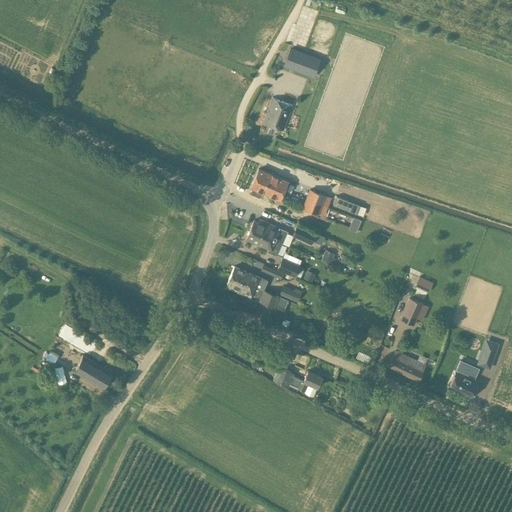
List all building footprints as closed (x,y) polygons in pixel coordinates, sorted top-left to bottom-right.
[(284,64),(313,75),(319,59),(290,48),(284,64)] [(272,98),(263,123),(283,130),(292,105),(272,98)] [(254,178),(286,192),(290,182),(258,169),(254,178)] [(254,178),(250,187),(282,200),(286,192),(254,178)] [(321,204),(325,195),(310,190),(306,199),(321,204)] [(356,214),(360,205),(336,196),(333,205),(356,214)] [(321,204),(306,199),(302,209),(318,214),(321,204)] [(348,229),(356,232),(361,219),(353,216),(348,229)] [(250,229),(283,243),(288,231),(271,224),(270,225),(267,224),(268,223),(259,219),(258,223),(254,221),(250,229)] [(315,233),(296,225),(292,235),(311,243),(315,233)] [(250,229),(246,239),(269,248),(267,251),(276,255),(282,243),(282,244),(283,243),(250,229)] [(326,249),(321,259),(330,263),(335,253),(326,249)] [(299,265),(282,258),(278,268),(295,275),(299,265)] [(230,275),(264,290),(264,289),(267,280),(234,266),(230,275)] [(273,268),(270,274),(279,278),(281,272),(273,268)] [(306,270),(304,278),(313,280),(315,272),(306,270)] [(230,275),(226,284),(229,285),(228,289),(237,292),(238,289),(257,297),(257,295),(261,297),(259,301),(274,307),(279,296),(264,289),(264,290),(230,275)] [(416,285),(430,291),(434,282),(420,275),(416,285)] [(276,293),(288,298),(292,289),(280,284),(276,293)] [(422,304),(409,298),(400,319),(413,324),(422,304)] [(345,326),(343,332),(352,335),(354,330),(345,326)] [(73,370),(102,388),(112,372),(82,355),(88,345),(67,333),(61,343),(82,355),(73,370)] [(491,368),(500,343),(486,338),(477,363),(491,368)] [(395,351),(388,366),(417,380),(424,365),(395,351)] [(457,370),(473,377),(475,378),(479,367),(460,359),(455,369),(457,370)] [(278,366),(273,379),(288,386),(294,373),(278,366)] [(296,387),(304,391),(308,383),(317,387),(322,376),(307,370),(303,380),(300,379),(296,387)] [(439,389),(468,403),(475,388),(446,374),(439,389)]
